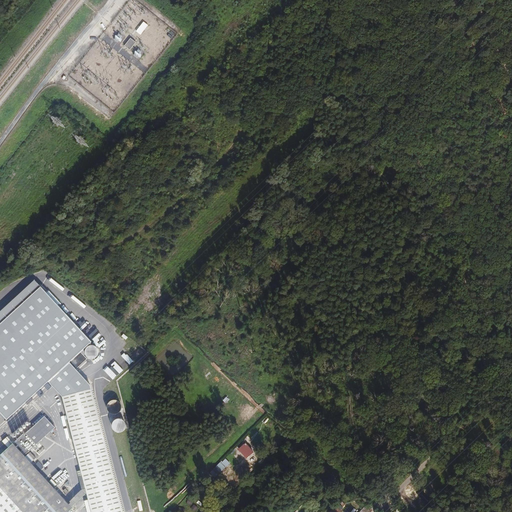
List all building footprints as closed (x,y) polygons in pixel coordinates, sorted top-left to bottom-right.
[(143,22),(136,31),(140,34),(147,25),(143,22)] [(135,42),(130,38),(124,46),(129,50),(135,42)] [(39,286),(0,321),(0,414),(5,419),(90,341),(39,286)] [(105,386),(112,380),(106,372),(100,376),(103,379),(101,381),(105,386)] [(63,393),(92,511),(124,511),(92,386),(63,393)] [(116,412),(116,419),(112,419),(114,431),(127,430),(125,411),(116,412)] [(28,444),(59,420),(52,414),(23,437),(28,444)] [(70,511),(16,443),(0,456),(0,511),(70,511)] [(236,450),(245,458),(251,451),(243,443),(236,450)] [(225,457),(210,473),(216,478),(230,463),(225,457)]
